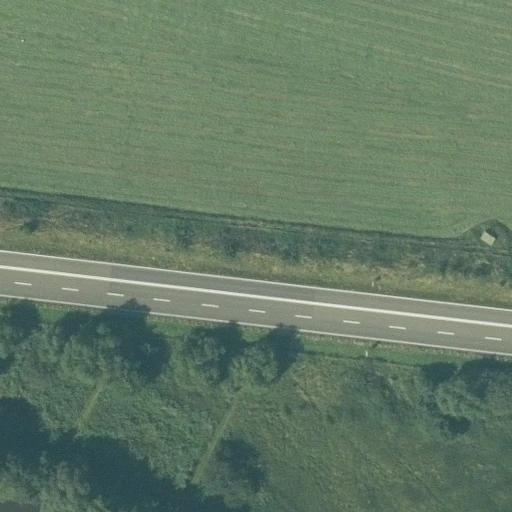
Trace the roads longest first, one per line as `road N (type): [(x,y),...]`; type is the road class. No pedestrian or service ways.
road 1 (trunk): [(511,319),(0,260)]
road 2 (trunk): [(0,285),(511,344)]
